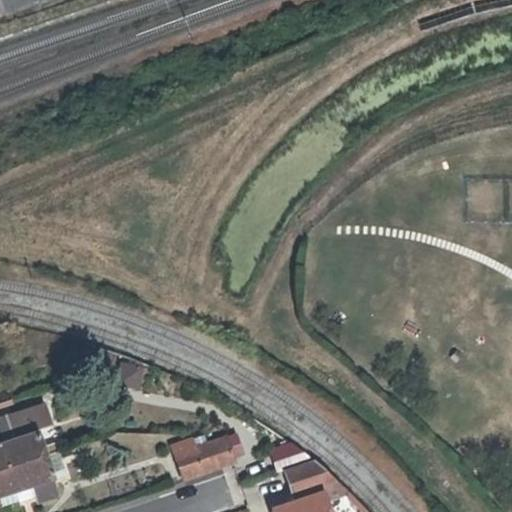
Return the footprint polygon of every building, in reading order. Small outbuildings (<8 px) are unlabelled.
[(0,446),(0,496),(31,486),(33,493),(36,501),(54,495),(49,481),(41,457),(31,429),(47,425),(41,406),(7,418),(15,441),(0,446)] [(233,463),(225,440),(217,443),(210,445),(218,467),(233,463)] [(175,457),(182,479),(218,467),(210,445),(175,457)] [(49,481),(62,476),(54,453),(41,457),(49,481)] [(314,462),(285,472),(298,511),(350,493),(314,462)] [(0,496),(0,502),(33,493),(31,486),(0,496)]
